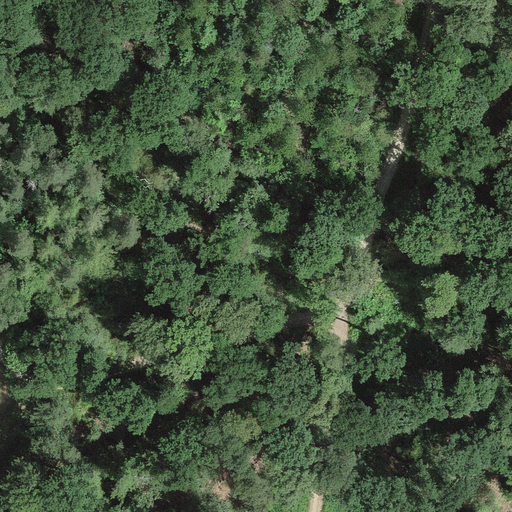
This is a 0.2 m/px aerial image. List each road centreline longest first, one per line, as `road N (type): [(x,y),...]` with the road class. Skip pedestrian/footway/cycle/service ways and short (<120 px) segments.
road 1 (track): [(316,511),(345,314),(369,216),(411,102),(431,0)]
road 2 (track): [(345,314),(25,388),(0,357)]
